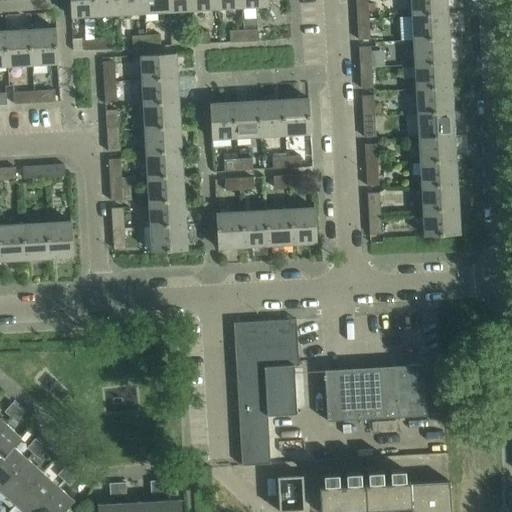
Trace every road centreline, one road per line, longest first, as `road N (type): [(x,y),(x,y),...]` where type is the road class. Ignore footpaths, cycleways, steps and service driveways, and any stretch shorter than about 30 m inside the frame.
road 1 (residential): [(352,292),(334,0)]
road 2 (residential): [(507,281),(490,0)]
road 3 (residential): [(102,309),(88,156),(73,147),(0,151)]
road 4 (residential): [(222,457),(214,301)]
road 5 (residential): [(352,292),(507,281)]
road 6 (residential): [(214,301),(352,292)]
